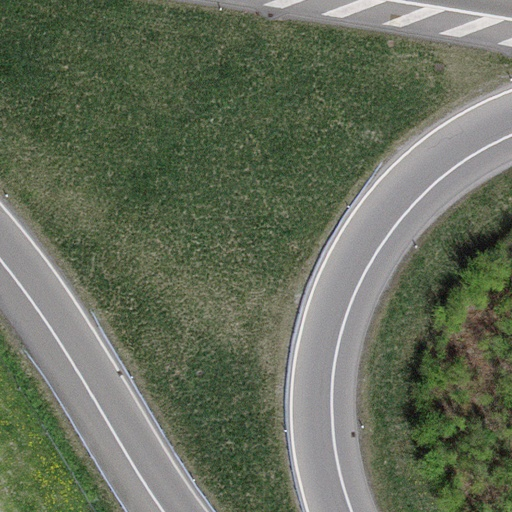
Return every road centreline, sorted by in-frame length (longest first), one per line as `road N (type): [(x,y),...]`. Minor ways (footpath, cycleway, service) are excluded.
road 1 (motorway): [(332,511),(314,395),(339,288),(396,198),(469,138),(511,119)]
road 2 (motorway): [(0,236),(181,511)]
